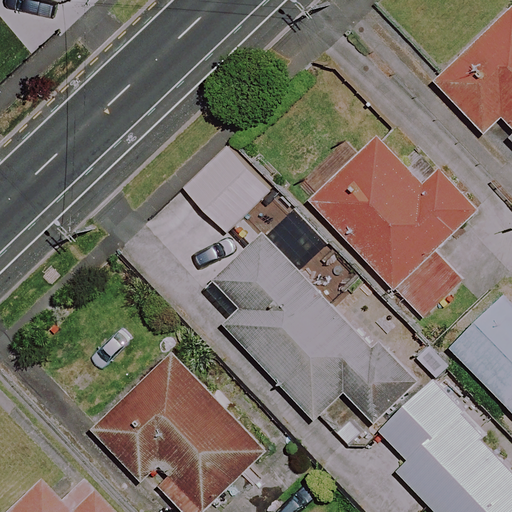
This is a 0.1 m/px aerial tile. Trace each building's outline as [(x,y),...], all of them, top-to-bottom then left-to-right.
[(511,17),(443,81),(493,135),(511,117),(511,17)] [(437,184),(389,135),(319,202),(435,322),(474,285),(444,254),(484,214),(446,175),(437,184)] [(275,192),(232,148),(191,188),(234,232),(275,192)] [(385,430),(440,378),(452,366),(402,313),(380,333),(379,333),(373,339),(274,234),(213,291),(241,320),(235,326),(322,419),(350,392),(385,430)] [(511,299),(510,297),(458,349),(511,403),(511,299)] [(214,511),(273,456),(180,359),(104,432),(180,511),(214,511)] [(511,455),(440,378),(385,430),(414,461),(404,470),(443,511),(511,511),(511,468),(508,464),(511,459),(511,455)] [(61,511),(56,511),(37,491),(13,511),(97,511),(81,494),(61,511)]
